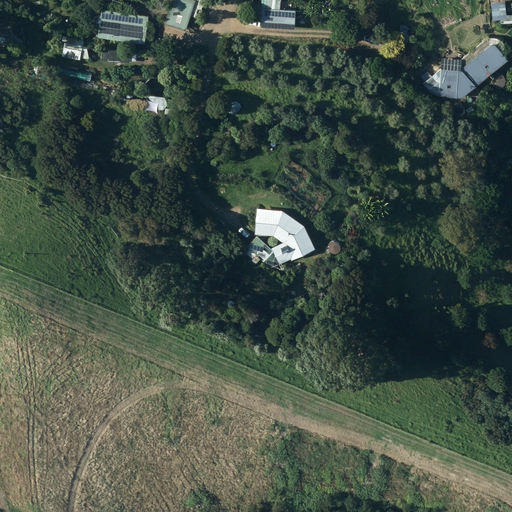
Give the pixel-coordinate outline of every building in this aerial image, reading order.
[(194,0),(173,0),(165,24),(186,31),(191,15),(198,18),(203,3),(194,0)] [(492,3),(493,21),(507,20),(506,2),(492,3)] [(297,10),(262,8),(261,27),(296,29),(297,10)] [(98,38),(146,45),(148,44),(150,42),(152,40),(154,37),(155,35),(155,32),(155,29),(154,27),(153,24),(151,22),(149,20),(150,17),(102,10),(98,38)] [(0,45),(2,46),(4,46),(6,45),(8,45),(10,44),(11,43),(13,41),(14,39),(14,38),(15,36),(15,34),(15,32),(14,30),(13,28),(12,26),(10,25),(9,24),(7,23),(5,23),(3,23),(1,23),(0,23),(0,45)] [(407,42),(413,38),(407,33),(408,27),(402,26),(401,35),(407,42)] [(84,40),(66,37),(63,49),(80,52),(79,57),(89,59),(87,47),(83,46),(84,40)] [(459,71),(441,69),(424,83),(436,95),(440,96),(458,98),(465,98),(509,60),(496,44),(492,45),(467,65),(459,71)] [(131,46),(101,45),(100,59),(130,60),(131,46)] [(165,97),(148,95),(155,110),(164,111),(169,104),(165,97)] [(238,111),(241,108),(241,106),(241,105),(240,103),(238,101),(237,101),(235,101),(233,101),(231,103),(229,105),(227,108),(227,109),(228,111),(228,112),(230,114),(231,114),(233,115),(235,114),(236,113),(238,111)] [(284,211),(258,208),(255,234),(274,235),(284,243),(271,248),(257,236),(247,247),(256,255),(252,259),(257,264),(261,260),(271,269),(291,259),(292,261),(316,249),(305,225),(284,211)]
